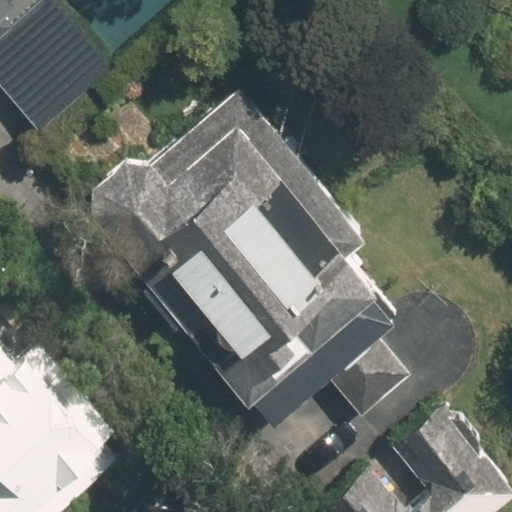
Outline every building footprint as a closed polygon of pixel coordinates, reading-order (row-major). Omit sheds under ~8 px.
[(85,77),(120,42),(78,0),(27,0),(0,27),(0,79),(52,132),(96,88),(85,77)] [(323,363),(363,408),(417,359),(377,315),(394,299),(345,244),(370,222),(243,80),(160,154),(157,152),(154,152),(151,151),(148,150),(145,150),(141,150),(138,150),(135,150),(132,151),(129,151),(126,152),(123,153),(120,154),(117,156),(114,158),(112,159),(109,161),(107,163),(104,166),(102,168),(100,171),(99,173),(97,176),(96,179),(94,182),(93,185),(93,188),(92,191),(92,194),(91,198),(91,201),(91,204),(92,207),(93,210),(93,213),(270,411),(323,363)] [(32,498),(43,511),(46,511),(100,469),(84,449),(119,421),(44,327),(12,353),(0,338),(0,488),(17,509),(32,498)] [(337,511),(471,511),(508,480),(433,396),(334,484),(349,502),(337,511)] [(141,511),(177,511),(146,501),(141,511)]
